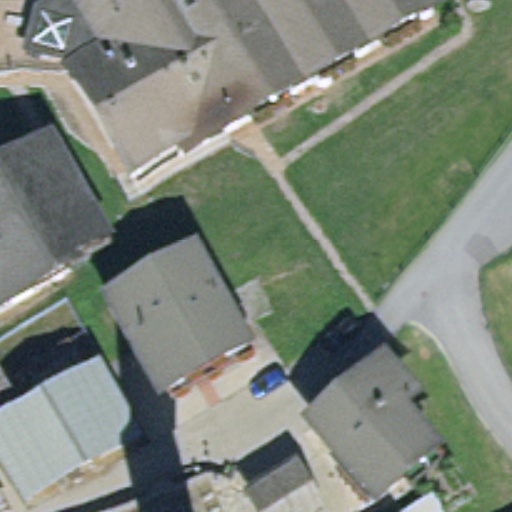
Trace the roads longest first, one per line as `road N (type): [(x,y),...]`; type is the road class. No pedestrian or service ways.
road 1 (residential): [(432,262),(387,312),(289,394),(148,463)]
road 2 (residential): [(511,420),(490,394),(432,262)]
road 3 (residential): [(511,164),(432,262)]
